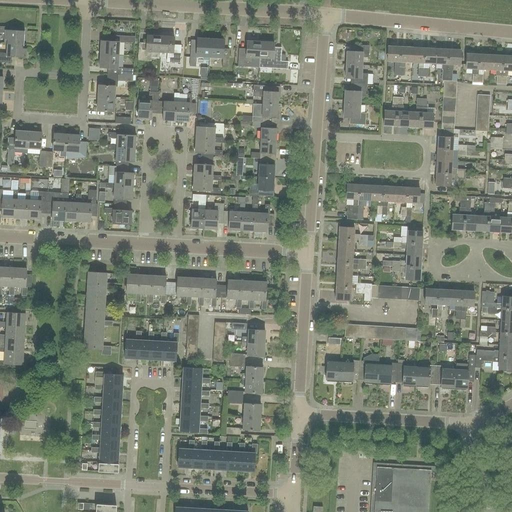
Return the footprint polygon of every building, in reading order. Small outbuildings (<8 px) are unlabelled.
[(7,43),(23,44),(24,45),(25,31),(5,30),(5,27),(0,26),(0,33),(5,33),(4,39),(8,39),(7,43)] [(148,58),(160,58),(161,36),(148,36),(147,48),(140,47),(139,61),(148,61),(148,58)] [(175,37),(161,36),(160,58),(161,58),(162,53),(169,53),(169,59),(174,59),(174,63),(181,63),(182,49),(174,49),(175,37)] [(197,56),(211,57),(212,39),(198,38),(197,55),(191,54),(190,66),(197,67),(197,56)] [(212,39),(211,57),(224,58),(223,68),(229,69),(230,57),(223,56),(224,40),(212,39)] [(101,54),(119,55),(120,42),(101,41),(101,54)] [(261,58),(262,42),(248,41),(247,53),(239,53),(239,66),(247,67),(247,63),(252,64),(253,58),(261,58)] [(274,43),(262,42),(261,58),(268,59),(268,65),(273,65),(273,68),(288,69),(289,62),(281,62),(282,51),(274,51),(274,43)] [(23,48),(23,44),(7,43),(7,54),(0,53),(0,62),(9,63),(10,57),(26,58),(27,49),(23,48)] [(347,64),(363,65),(363,57),(369,57),(370,45),(353,45),(353,52),(347,51),(347,64)] [(400,62),(401,47),(390,46),(389,46),(388,61),(400,62)] [(404,75),(405,62),(412,62),(413,48),(401,47),(400,62),(400,67),(400,75),(404,75)] [(424,63),(425,48),(413,48),(412,62),(424,63)] [(437,49),(425,48),(424,63),(436,63),(437,49)] [(449,49),(437,49),(436,63),(443,64),(443,70),(443,81),(447,81),(449,49)] [(449,49),(447,81),(452,81),(453,70),(454,70),(454,64),(460,64),(461,50),(459,50),(449,49)] [(118,69),(119,55),(101,54),(100,68),(118,69)] [(478,83),(478,74),(478,69),(479,54),(468,54),(467,54),(466,68),(472,68),(472,74),(473,74),(473,82),(478,83)] [(491,55),(479,54),(478,69),(490,69),(491,55)] [(503,56),(491,55),(490,69),(496,70),(496,75),(497,75),(497,84),(502,84),(503,56)] [(511,70),(511,56),(503,56),(502,84),(507,84),(507,76),(508,76),(508,70),(511,70)] [(351,85),(368,85),(368,79),(371,79),(372,75),(368,75),(368,73),(363,73),(363,65),(347,64),(346,78),(352,78),(351,85)] [(133,82),(133,76),(121,75),(118,75),(118,87),(126,88),(126,82),(133,82)] [(99,85),(98,98),(115,99),(116,86),(99,85)] [(264,104),(278,105),(279,92),(280,92),(280,87),(254,85),(253,96),(264,96),(264,104)] [(368,85),(351,85),(351,91),(345,91),(345,104),(361,105),(361,96),(367,97),(368,85)] [(153,114),(158,114),(159,102),(158,102),(159,92),(150,92),(150,101),(140,100),(139,119),(152,119),(153,114)] [(159,102),(158,114),(164,114),(164,120),(177,121),(178,102),(180,102),(180,94),(175,93),(175,102),(165,102),(159,102)] [(187,103),(180,102),(178,102),(177,121),(190,122),(190,116),(196,116),(197,104),(192,104),(193,94),(188,94),(187,103)] [(398,98),(393,97),(393,105),(392,105),(392,111),(385,110),(384,126),(386,126),(396,126),(398,98)] [(396,126),(408,127),(409,111),(404,111),(404,105),(403,105),(403,98),(398,97),(398,98),(396,126)] [(115,99),(98,98),(98,111),(114,112),(115,99)] [(409,111),(408,127),(420,127),(422,98),(417,98),(416,112),(409,111)] [(422,98),(420,127),(431,128),(433,128),(433,113),(428,112),(428,107),(426,107),(427,99),(422,98)] [(134,109),(135,102),(127,100),(126,108),(134,109)] [(253,122),(278,123),(279,118),(277,118),(278,105),(264,104),(264,105),(254,104),(254,117),(243,116),(243,121),(253,122)] [(361,113),(361,105),(345,104),(344,117),(350,118),(350,124),(366,124),(366,113),(361,113)] [(262,127),(262,141),(276,141),(277,128),(278,128),(278,123),(253,122),(253,127),(262,127)] [(89,127),(89,138),(99,138),(99,127),(89,127)] [(197,127),(197,140),(215,141),(215,143),(224,143),(224,138),(215,138),(216,128),(197,127)] [(438,149),(453,150),(454,130),(444,129),(444,137),(438,137),(438,138),(439,138),(438,149)] [(29,149),(30,133),(17,132),(16,150),(9,149),(8,165),(15,165),(15,153),(28,153),(28,149),(29,149)] [(109,137),(118,138),(117,146),(117,148),(136,149),(137,136),(119,135),(119,133),(109,132),(109,137)] [(30,133),(29,149),(41,149),(42,133),(30,133)] [(60,157),(66,157),(68,135),(54,134),(53,150),(61,151),(60,157)] [(68,135),(66,157),(72,158),(73,151),(79,152),(80,135),(68,135)] [(215,141),(197,140),(196,153),(214,154),(214,155),(223,156),(223,151),(215,150),(215,143),(215,141)] [(276,141),(262,141),(261,153),(262,153),(261,159),(276,159),(276,155),(276,141)] [(135,162),(136,149),(117,148),(117,146),(109,145),(108,150),(117,151),(117,161),(135,162)] [(438,149),(437,161),(452,162),(453,155),(467,156),(467,151),(458,150),(453,150),(438,149)] [(260,164),(259,177),(274,178),(275,165),(276,165),(276,159),(261,159),(261,164),(260,164)] [(437,161),(437,173),(465,175),(465,170),(458,169),(458,162),(452,162),(437,161)] [(213,179),(213,180),(222,181),(222,176),(213,176),(214,165),(195,164),(194,177),(213,179)] [(115,185),(134,186),(134,173),(116,172),(117,171),(107,170),(107,175),(116,176),(115,183),(115,185)] [(465,175),(437,173),(436,183),(436,185),(451,186),(452,179),(456,179),(465,179),(465,175)] [(213,188),(213,180),(213,179),(194,177),(194,190),(212,191),(212,193),(221,194),(221,189),(213,188)] [(273,191),(274,178),(259,177),(259,190),(250,190),(250,195),(259,195),(259,196),(274,196),(275,191),(273,191)] [(133,200),(134,186),(115,185),(115,183),(106,183),(106,188),(115,188),(114,199),(133,200)] [(348,219),(358,219),(360,185),(349,184),(348,184),(347,194),(343,194),(343,198),(347,198),(347,199),(353,199),(353,204),(348,204),(348,219)] [(360,185),(358,219),(363,220),(364,206),(365,206),(365,200),(371,200),(372,185),(360,185)] [(382,215),(383,206),(383,201),(383,186),(372,185),(371,200),(378,201),(377,215),(382,215)] [(383,201),(394,202),(395,187),(383,186),(383,201)] [(407,187),(395,187),(394,202),(407,202),(407,187)] [(419,188),(407,187),(407,202),(419,203),(420,187),(419,187),(419,188)] [(0,189),(0,211),(2,212),(2,217),(15,218),(16,200),(18,200),(19,191),(13,190),(13,200),(3,199),(4,190),(0,189)] [(79,204),(78,222),(91,223),(91,216),(97,217),(98,204),(97,204),(97,191),(89,190),(89,204),(81,204),(79,204)] [(16,200),(15,218),(27,219),(29,201),(31,201),(31,192),(26,192),(26,201),(18,200),(16,200)] [(47,214),(48,193),(39,193),(38,201),(31,201),(29,201),(27,219),(41,220),(41,214),(47,214)] [(69,194),(48,193),(47,214),(52,214),(52,220),(65,221),(66,203),(68,203),(69,194)] [(65,221),(78,222),(79,204),(81,204),(81,195),(76,195),(76,204),(68,203),(66,203),(65,221)] [(206,210),(207,196),(193,195),(193,201),(199,202),(199,210),(193,210),(192,228),(205,229),(206,210)] [(454,229),(464,230),(466,197),(456,196),(456,202),(461,202),(460,207),(460,215),(453,214),(452,230),(454,230),(454,229)] [(243,213),(242,231),(255,232),(256,213),(258,213),(259,197),(254,197),(253,213),(245,213),(243,213)] [(466,197),(464,230),(477,231),(478,216),(471,215),(471,210),(470,210),(471,197),(466,197)] [(229,230),(242,231),(243,213),(245,213),(246,198),(239,198),(238,204),(241,204),(240,212),(230,212),(224,212),(224,224),(229,225),(229,230)] [(501,232),(511,232),(511,199),(510,200),(509,213),(508,213),(507,217),(501,217),(501,232)] [(478,216),(477,231),(488,231),(490,216),(490,211),(490,203),(485,202),(485,216),(478,216)] [(488,231),(501,232),(501,217),(495,217),(495,212),(495,203),(490,203),(490,211),(490,216),(488,231)] [(224,224),(224,212),(224,204),(215,204),(215,211),(206,210),(205,229),(218,230),(218,224),(224,224)] [(266,214),(258,213),(256,213),(255,232),(268,233),(268,227),(274,227),(275,215),(271,214),(271,205),(266,205),(266,214)] [(114,209),(105,208),(105,213),(113,214),(113,224),(131,225),(132,211),(114,210),(114,209)] [(359,240),(368,241),(373,241),(374,236),(355,235),(355,228),(340,227),(340,228),(339,239),(355,240),(359,240)] [(394,237),(394,242),(423,244),(423,233),(424,233),(424,232),(408,231),(408,237),(403,237),(403,238),(394,237)] [(354,252),(355,240),(339,239),(339,251),(354,252)] [(422,256),(423,244),(394,242),(387,242),(386,247),(402,248),(402,249),(407,249),(407,255),(422,256)] [(354,252),(339,251),(338,263),(367,265),(367,260),(353,259),(354,252)] [(392,267),(421,268),(422,256),(407,255),(407,262),(401,261),(401,262),(393,261),(392,267)] [(338,263),(337,275),(352,276),(353,269),(366,270),(367,265),(338,263)] [(421,268),(392,267),(392,271),(401,272),(401,273),(406,273),(406,279),(421,280),(421,278),(421,268)] [(1,268),(0,283),(0,286),(2,287),(9,287),(9,296),(15,296),(15,288),(13,288),(14,268),(1,268)] [(14,268),(13,288),(15,288),(22,288),(22,296),(27,297),(28,287),(32,288),(32,275),(26,275),(27,269),(14,268)] [(106,286),(106,288),(115,289),(115,284),(107,283),(107,274),(88,273),(87,285),(106,286)] [(128,275),(127,293),(137,294),(136,302),(142,302),(142,294),(140,294),(141,275),(128,275)] [(141,275),(140,294),(142,294),(149,294),(149,303),(154,303),(154,295),(152,294),(153,276),(143,276),(141,275)] [(352,288),(357,289),(357,284),(352,283),(352,276),(337,275),(337,287),(352,288)] [(153,276),(152,294),(154,295),(162,295),(161,303),(167,304),(167,295),(171,295),(172,283),(168,283),(166,283),(167,277),(155,276),(153,276)] [(172,283),(171,295),(175,296),(179,296),(187,296),(187,305),(192,305),(192,297),(190,296),(191,278),(180,278),(178,277),(178,283),(172,283)] [(191,278),(190,296),(192,297),(200,297),(199,306),(204,306),(205,297),(203,297),(204,279),(193,278),(191,278)] [(204,279),(203,297),(205,297),(212,298),(212,306),(217,307),(217,298),(222,298),(222,286),(218,286),(217,286),(217,280),(206,279),(204,279)] [(222,286),(222,298),(230,299),(238,299),(237,308),(242,308),(243,299),(241,299),(242,281),(231,280),(228,280),(228,286),(222,286)] [(242,281),(241,299),(243,299),(250,300),(249,308),(255,309),(255,300),(253,300),(254,282),(244,281),(242,281)] [(254,282),(253,300),(255,300),(263,301),(262,309),(267,309),(268,300),(272,301),(273,289),(267,288),(267,282),(256,282),(254,282)] [(87,285),(87,298),(106,299),(106,301),(114,302),(114,297),(106,296),(106,288),(106,286),(87,285)] [(352,288),(337,287),(336,298),(336,299),(351,300),(352,288)] [(426,304),(438,304),(439,289),(428,289),(428,288),(427,288),(426,304)] [(365,289),(357,289),(356,294),(365,294),(365,301),(370,301),(371,290),(365,289)] [(438,304),(443,305),(449,306),(449,305),(450,305),(451,290),(439,289),(438,304)] [(461,319),(463,291),(451,290),(450,305),(456,305),(456,311),(457,311),(456,319),(461,319)] [(474,291),(463,291),(461,319),(461,327),(466,328),(467,311),(468,306),(474,307),(475,291),(474,291)] [(497,309),(502,309),(511,309),(511,297),(503,297),(502,304),(495,304),(495,292),(482,292),(481,308),(488,308),(497,309)] [(106,299),(87,298),(86,311),(105,312),(105,314),(113,315),(114,309),(105,308),(106,301),(106,299)] [(511,321),(511,309),(502,309),(501,321),(511,321)] [(86,311),(85,323),(104,324),(104,326),(113,327),(113,322),(105,321),(105,314),(105,312),(86,311)] [(0,327),(7,328),(7,326),(25,327),(25,314),(7,313),(7,323),(0,322),(0,327)] [(511,333),(511,321),(501,321),(501,333),(511,333)] [(85,323),(85,336),(104,337),(104,326),(104,324),(85,323)] [(6,339),(24,340),(25,327),(7,326),(7,328),(6,336),(0,335),(0,340),(6,341),(6,339)] [(242,342),(265,343),(265,331),(250,330),(249,338),(243,337),(242,342)] [(139,341),(142,341),(143,332),(137,332),(137,340),(126,340),(125,358),(138,359),(139,341)] [(138,359),(151,359),(152,341),(154,341),(155,333),(150,332),(149,341),(142,341),(139,341),(138,359)] [(152,341),(151,359),(164,360),(165,342),(167,342),(168,334),(162,333),(162,342),(154,341),(152,341)] [(500,345),(511,345),(511,333),(501,333),(500,345)] [(175,343),(167,342),(165,342),(164,360),(176,361),(177,343),(180,343),(180,334),(175,334),(175,343)] [(104,337),(85,336),(84,349),(103,350),(103,355),(111,356),(112,347),(103,347),(104,337)] [(5,351),(24,352),(24,340),(6,339),(6,341),(6,348),(0,347),(0,352),(5,353),(5,351)] [(264,356),(265,343),(242,342),(242,348),(245,348),(245,347),(249,347),(248,356),(264,356)] [(511,357),(511,345),(500,345),(500,351),(494,351),(494,352),(486,351),(486,356),(511,357)] [(5,351),(5,353),(5,361),(0,360),(0,365),(5,366),(5,364),(23,365),(24,352),(5,351)] [(364,361),(360,361),(359,380),(365,380),(365,382),(366,382),(366,384),(373,384),(373,382),(377,382),(379,365),(380,355),(372,355),(364,359),(364,361)] [(469,371),(456,370),(454,387),(460,387),(460,390),(467,390),(467,388),(468,388),(468,381),(474,381),(475,368),(476,356),(470,355),(469,371)] [(511,357),(486,356),(476,356),(475,368),(482,368),(482,361),(494,361),(494,362),(499,363),(499,369),(507,369),(507,372),(511,372),(511,357)] [(339,380),(341,362),(327,361),(326,379),(327,379),(327,381),(334,382),(334,379),(339,380)] [(354,363),(341,362),(339,380),(345,380),(345,382),(352,383),(352,381),(353,381),(353,380),(359,380),(360,361),(354,361),(354,363)] [(397,382),(398,363),(393,363),(393,366),(379,365),(377,382),(383,382),(383,385),(390,385),(390,383),(391,383),(391,382),(397,382)] [(415,384),(417,367),(405,367),(405,364),(398,363),(397,382),(403,383),(403,384),(404,384),(404,386),(411,387),(411,384),(415,384)] [(435,385),(436,366),(430,365),(430,368),(417,367),(415,384),(422,385),(422,387),(428,388),(428,386),(430,386),(430,384),(435,385)] [(443,366),(436,366),(435,385),(441,385),(441,386),(442,387),(442,388),(450,389),(450,387),(454,387),(456,370),(443,369),(443,366)] [(247,379),(263,380),(263,368),(247,367),(247,379)] [(202,381),(202,384),(211,384),(211,379),(203,379),(203,369),(184,368),(183,380),(202,381)] [(104,387),(122,388),(123,375),(106,374),(106,373),(96,372),(96,378),(104,378),(104,386),(104,387)] [(263,380),(247,379),(246,392),(262,393),(263,380)] [(183,380),(183,393),(202,394),(202,396),(210,397),(210,391),(202,391),(202,384),(202,381),(183,380)] [(122,401),(122,388),(104,387),(104,386),(96,385),(95,390),(104,391),(103,398),(103,400),(122,401)] [(183,393),(182,406),(201,407),(201,409),(209,409),(210,404),(201,404),(202,396),(202,394),(183,393)] [(121,413),(122,401),(103,400),(103,398),(95,398),(95,403),(103,403),(103,411),(103,412),(121,413)] [(245,416),(261,417),(261,405),(245,404),(245,416)] [(201,407),(182,406),(181,419),(200,420),(200,421),(209,422),(209,417),(201,416),(201,409),(201,407)] [(102,425),(120,426),(121,413),(103,412),(103,411),(94,411),(94,415),(102,416),(102,424),(102,425)] [(261,417),(245,416),(244,429),(260,430),(261,417)] [(200,420),(181,419),(181,431),(198,432),(198,434),(208,434),(208,429),(200,429),(200,421),(200,420)] [(119,439),(120,426),(102,425),(102,424),(93,423),(93,428),(102,429),(101,436),(101,438),(119,439)] [(100,450),(119,451),(119,439),(101,438),(101,436),(93,436),(93,441),(101,441),(100,449),(100,450)] [(192,449),(194,449),(195,441),(190,440),(189,449),(180,449),(178,467),(191,468),(192,449)] [(202,450),(194,449),(192,449),(191,468),(204,469),(205,450),(207,450),(208,441),(203,441),(202,450)] [(204,469),(216,469),(218,451),(220,451),(220,442),(215,442),(215,451),(207,450),(205,450),(204,469)] [(218,451),(216,469),(229,470),(230,451),(232,452),(233,443),(228,443),(227,451),(220,451),(218,451)] [(240,452),(232,452),(230,451),(229,470),(242,471),(243,452),(245,452),(245,444),(240,443),(240,452)] [(243,452),(242,471),(254,472),(256,454),(258,454),(258,444),(253,444),(252,453),(245,452),(243,452)] [(100,463),(118,464),(119,451),(100,450),(100,449),(92,449),(92,453),(100,454),(100,463)] [(119,464),(118,464),(100,463),(99,463),(98,471),(118,472),(119,464)] [(378,467),(375,511),(428,511),(431,470),(378,467)]
